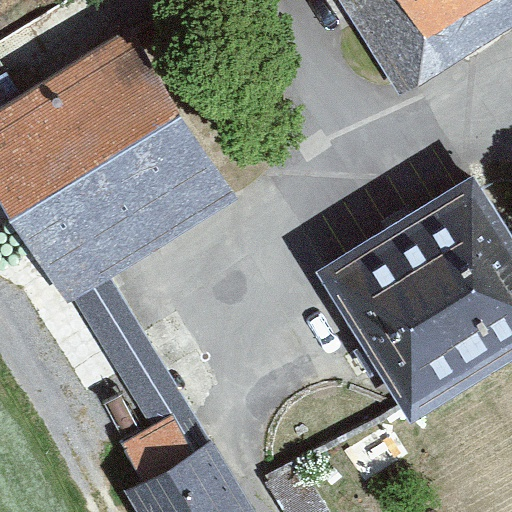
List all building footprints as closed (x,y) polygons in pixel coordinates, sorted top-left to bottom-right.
[(511,0),(487,0),(423,40),(397,0),(338,0),(401,98),(511,28),(511,0)] [(397,0),(423,40),(487,0),(397,0)] [(244,168),(147,10),(0,100),(0,167),(67,276),(244,168)] [(511,215),(489,174),(325,264),(403,405),(511,344),(511,215)] [(161,428),(114,456),(147,511),(262,511),(263,511),(219,438),(209,444),(114,285),(85,302),(161,428)]
